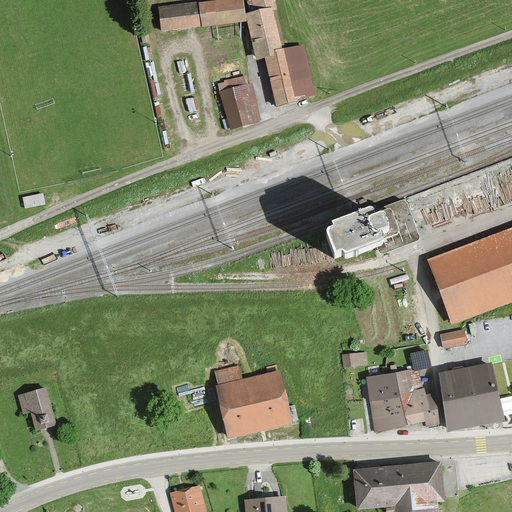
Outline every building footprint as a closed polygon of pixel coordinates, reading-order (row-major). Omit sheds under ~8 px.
[(242,0),(220,0),(198,2),(200,27),(245,23),(242,0)] [(275,0),(251,0),(255,11),(245,13),(257,60),(263,58),(275,107),(298,101),(297,99),(285,48),(281,48),(271,9),(278,7),(275,0)] [(196,2),(156,5),(158,30),(198,27),(196,2)] [(304,44),(285,48),(297,99),(316,95),(304,44)] [(244,75),(214,83),(228,130),(262,121),(251,81),(246,83),(244,75)] [(26,207),(47,202),(45,191),(24,196),(26,207)] [(368,214),(332,227),(333,231),(329,233),(328,233),(327,234),(327,235),(326,236),(326,237),(326,238),(334,259),(343,256),(343,257),(344,258),(346,259),(347,259),(382,245),(383,244),(383,242),(383,240),(417,228),(407,203),(374,216),(374,215),(373,215),(373,214),(372,214),(371,214),(370,213),(369,213),(368,214)] [(419,209),(412,212),(416,222),(423,219),(419,209)] [(511,232),(432,263),(455,324),(511,302),(511,232)] [(463,327),(439,333),(443,350),(467,345),(463,327)] [(366,366),(365,352),(342,353),(344,389),(356,388),(355,367),(366,366)] [(422,353),(410,356),(412,366),(424,363),(422,353)] [(493,363),(438,373),(448,431),(504,421),(493,363)] [(218,385),(214,386),(229,440),(294,421),(279,369),(242,380),(237,364),(214,371),(218,385)] [(443,425),(436,385),(413,390),(410,369),(365,377),(375,432),(425,423),(426,428),(443,425)] [(34,390),(19,395),(19,397),(23,413),(31,411),(36,430),(46,427),(55,425),(46,390),(38,392),(38,390),(34,391),(34,390)] [(442,462),(352,468),(355,509),(386,506),(386,511),(438,511),(438,502),(444,502),(442,462)] [(204,511),(196,484),(168,492),(173,511),(204,511)] [(287,511),(286,496),(244,499),(245,511),(287,511)]
